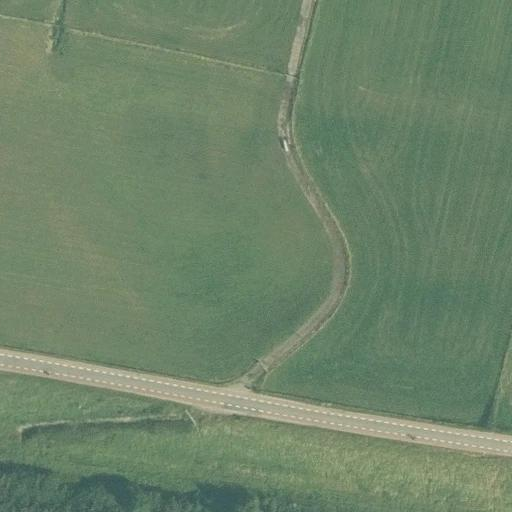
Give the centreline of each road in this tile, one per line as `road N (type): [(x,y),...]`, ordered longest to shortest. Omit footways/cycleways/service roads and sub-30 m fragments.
road 1 (tertiary): [(511,449),(0,361)]
road 2 (track): [(312,0),(289,101),(294,140),(342,282),(325,310),(221,401)]
road 3 (track): [(0,444),(39,426),(192,419),(221,401)]
